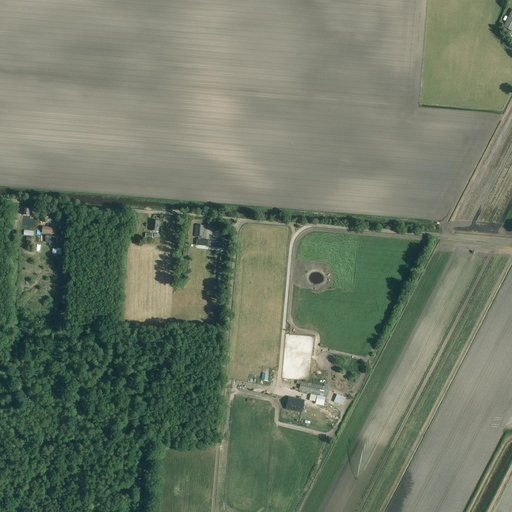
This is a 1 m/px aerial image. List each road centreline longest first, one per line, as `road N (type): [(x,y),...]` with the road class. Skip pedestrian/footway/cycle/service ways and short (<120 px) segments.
road 1 (track): [(511,241),(0,197)]
road 2 (track): [(239,218),(213,511)]
road 3 (track): [(314,224),(291,243),(278,386),(291,393)]
